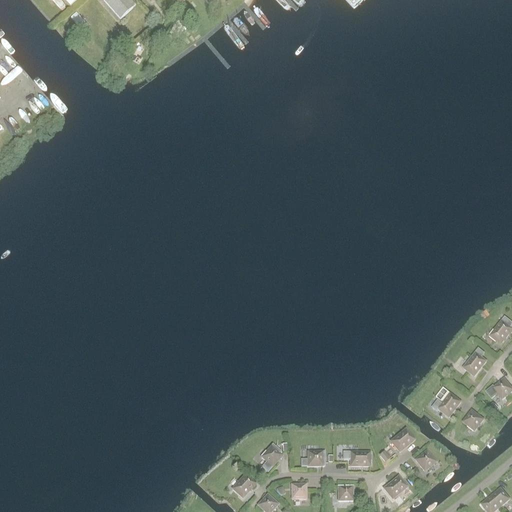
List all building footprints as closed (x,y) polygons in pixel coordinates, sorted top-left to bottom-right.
[(61,0),(71,10),(82,0),(61,0)] [(136,8),(129,0),(101,0),(122,21),(136,8)] [(75,13),(69,17),(79,34),(86,30),(75,13)] [(503,323),(491,339),(502,347),(511,334),(511,330),(511,329),(511,324),(506,320),(504,324),(503,323)] [(465,371),(476,379),(488,364),(482,359),(485,354),(478,349),(475,354),(477,356),(465,371)] [(497,395),(502,401),(511,392),(511,389),(504,380),(494,389),(493,387),(486,393),(492,400),(497,395)] [(439,411),(449,419),(461,403),(450,395),(443,404),(438,400),(432,409),(437,413),(439,411)] [(493,405),(489,409),(495,414),(498,409),(493,405)] [(484,421),(472,412),(463,423),(475,432),(484,421)] [(490,416),(487,420),(491,424),(495,420),(490,416)] [(391,443),(399,454),(414,441),(406,430),(391,443)] [(272,468),(282,457),(279,454),(280,453),(273,446),(262,458),(267,463),(262,468),(268,473),(272,468)] [(379,456),(385,463),(390,459),(384,452),(379,456)] [(436,463),(427,452),(415,461),(425,473),(436,463)] [(324,453),(308,453),(308,461),(302,461),(302,468),(324,468),(324,453)] [(344,454),(344,461),(350,461),(350,467),(370,468),(370,454),(344,454)] [(232,490),(243,500),(256,485),(245,476),(232,490)] [(384,490),(392,501),(407,488),(399,478),(384,490)] [(306,486),(291,486),(292,501),(306,500),(306,486)] [(340,486),(340,501),(355,500),(354,486),(340,486)] [(276,491),(281,497),(285,496),(283,488),(276,491)] [(501,490),(491,498),(500,509),(510,501),(501,490)] [(272,511),(278,506),(267,496),(258,507),(263,511),(272,511)] [(486,511),(495,511),(500,509),(491,498),(482,506),(486,511)]
